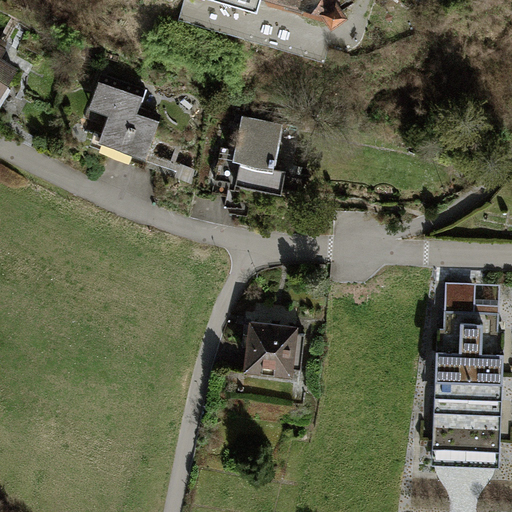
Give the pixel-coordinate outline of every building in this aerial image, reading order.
[(292,0),(343,14),(346,0),(292,0)] [(0,96),(17,70),(0,58),(0,56),(8,44),(0,39),(0,96)] [(147,83),(100,70),(89,111),(105,115),(97,148),(149,162),(160,121),(138,115),(147,83)] [(289,128),(239,119),(228,179),(277,189),(289,128)] [(508,302),(441,298),(433,461),(500,465),(508,302)] [(307,330),(250,322),(243,375),(300,382),(307,330)]
